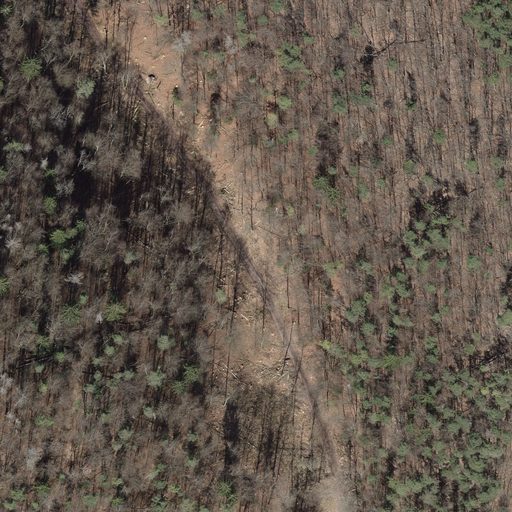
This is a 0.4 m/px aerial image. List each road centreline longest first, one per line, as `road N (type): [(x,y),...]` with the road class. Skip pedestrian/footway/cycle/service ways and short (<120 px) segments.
road 1 (track): [(356,511),(249,244),(78,0)]
road 2 (track): [(0,53),(77,381),(64,454),(21,511)]
